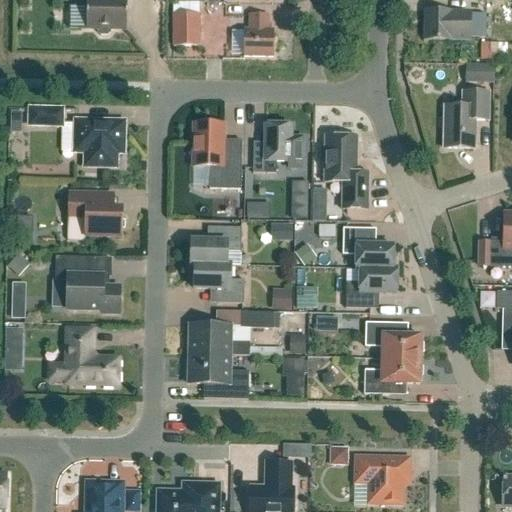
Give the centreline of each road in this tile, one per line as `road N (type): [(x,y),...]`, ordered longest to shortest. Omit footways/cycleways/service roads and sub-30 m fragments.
road 1 (residential): [(140,440),(152,422),(160,114),(168,99),(193,90),(313,92)]
road 2 (residential): [(471,395),(412,210)]
road 3 (residential): [(412,210),(372,94)]
